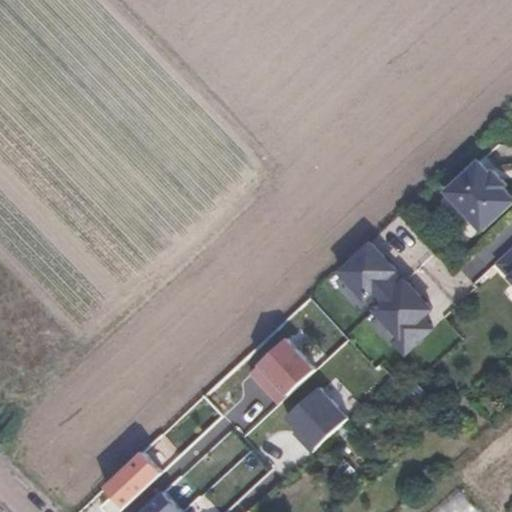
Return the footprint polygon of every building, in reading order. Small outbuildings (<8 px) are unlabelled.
[(493,172),(481,160),(447,191),(484,231),(511,204),(511,192),(506,187),(509,184),(496,169),(493,172)] [(439,308),(372,241),(340,272),(404,336),(397,343),(409,355),(435,329),(426,321),(439,308)] [(511,278),(511,248),(497,262),(511,277),(511,278)] [(317,368),(288,338),(252,373),(280,403),(317,368)] [(349,418),(320,387),(287,417),(316,448),(349,418)] [(145,452),(108,486),(126,506),(163,473),(145,452)] [(356,475),(345,465),(338,472),(349,482),(356,475)] [(478,511),(459,490),(434,511),(478,511)] [(186,511),(167,491),(143,511),(186,511)] [(123,511),(114,498),(103,505),(107,511),(123,511)]
